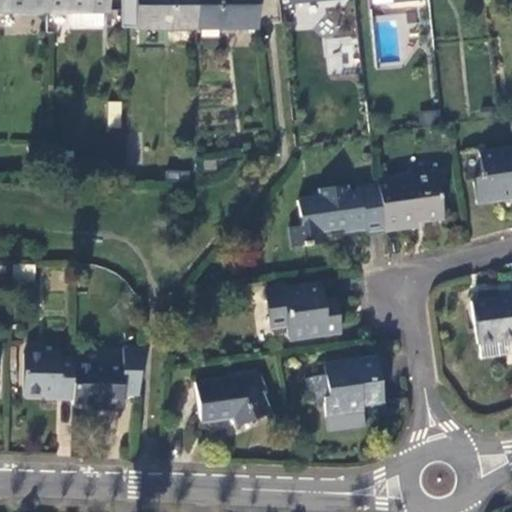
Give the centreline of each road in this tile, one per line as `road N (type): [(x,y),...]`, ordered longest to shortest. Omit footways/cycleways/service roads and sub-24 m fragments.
road 1 (residential): [(439,481),(338,493),(0,485)]
road 2 (residential): [(511,246),(397,296),(439,481)]
